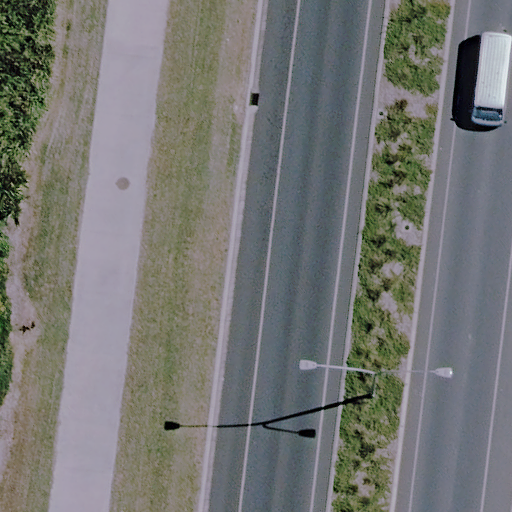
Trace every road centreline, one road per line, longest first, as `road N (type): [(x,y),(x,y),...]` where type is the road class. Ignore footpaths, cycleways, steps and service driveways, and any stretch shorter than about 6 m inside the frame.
road 1 (secondary): [(493,0),(423,511)]
road 2 (secondary): [(262,511),(322,0)]
